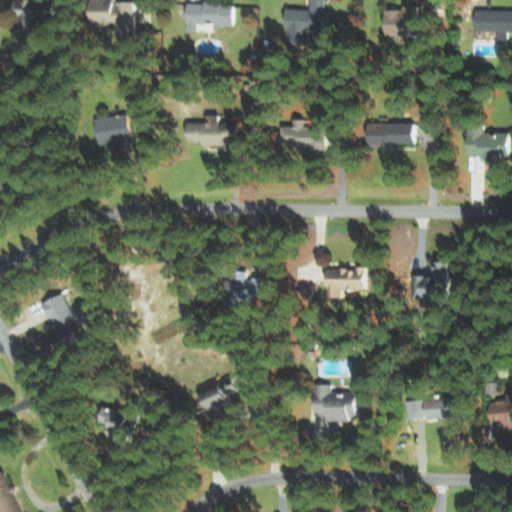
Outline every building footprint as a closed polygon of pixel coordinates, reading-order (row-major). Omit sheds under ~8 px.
[(18,26),(41,27),(41,19),(57,19),(57,0),(10,0),(10,12),(19,12),(18,26)] [(138,0),(119,0),(97,0),(97,27),(121,27),(121,33),(138,33),(138,0)] [(290,7),(288,42),(309,43),(310,29),(332,31),(333,9),(328,9),(328,0),(313,0),(313,8),(290,7)] [(189,30),(199,30),(200,22),(237,23),(238,3),(190,2),(189,30)] [(389,35),(419,34),(418,6),(388,7),(389,35)] [(479,29),(500,29),(500,38),(509,38),(509,30),(511,29),(511,9),(479,8),(479,29)] [(98,118),(104,144),(121,140),(122,147),(137,143),(130,111),(98,118)] [(191,121),(191,143),(242,142),(242,121),(223,121),(223,113),(211,113),(211,121),(191,121)] [(327,146),(327,126),(307,125),(307,118),(297,118),(297,125),(285,124),(285,145),(327,146)] [(371,144),(420,143),(419,121),(371,122),(371,144)] [(471,154),(485,154),(485,158),(505,158),(505,155),(511,154),(511,131),(502,131),(502,135),(494,135),(494,127),(471,127),(471,154)] [(0,191),(16,184),(1,151),(0,151),(0,191)] [(452,299),(452,260),(437,260),(437,273),(415,273),(415,299),(452,299)] [(370,266),(330,267),(331,296),(345,296),(345,288),(371,287),(370,266)] [(230,304),(248,305),(249,294),(267,295),(268,278),(250,277),(250,271),(235,271),(235,279),(231,278),(230,304)] [(67,344),(87,334),(66,292),(47,302),(67,344)] [(244,388),(238,375),(204,391),(213,411),(234,401),(231,394),(244,388)] [(334,390),(334,383),(319,383),(318,413),(331,414),(331,419),(353,420),(353,414),(361,415),(362,391),(334,390)] [(493,426),(511,425),(511,392),(509,393),(510,399),(493,399),(493,426)] [(408,399),(409,418),(467,415),(466,396),(408,399)] [(115,423),(110,436),(131,442),(137,424),(139,425),(143,414),(113,405),(108,421),(115,423)] [(0,473),(0,501),(4,511),(26,511),(16,487),(15,488),(7,470),(0,473)]
